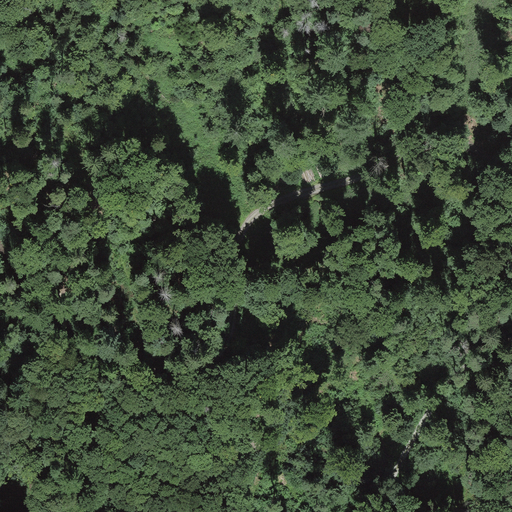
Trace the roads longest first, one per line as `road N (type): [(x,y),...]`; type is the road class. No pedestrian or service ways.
road 1 (track): [(511,178),(472,147),(442,140),(260,207),(238,238),(228,341),(214,360),(188,373),(145,371),(0,300)]
road 2 (track): [(511,339),(462,367),(372,511)]
